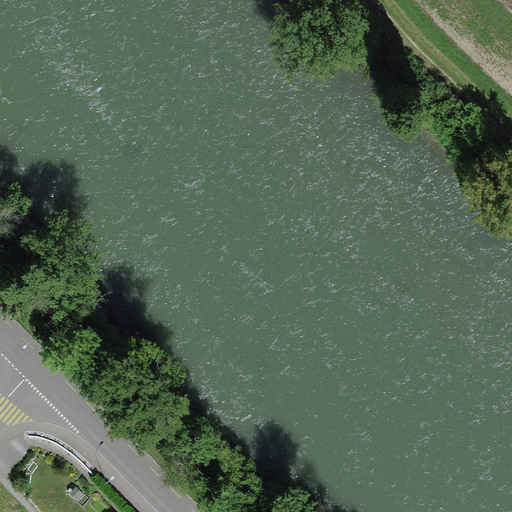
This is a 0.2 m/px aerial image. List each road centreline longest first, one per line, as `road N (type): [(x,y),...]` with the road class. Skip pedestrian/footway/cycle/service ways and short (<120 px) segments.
road 1 (tertiary): [(175,511),(29,364)]
road 2 (track): [(374,0),(511,145)]
